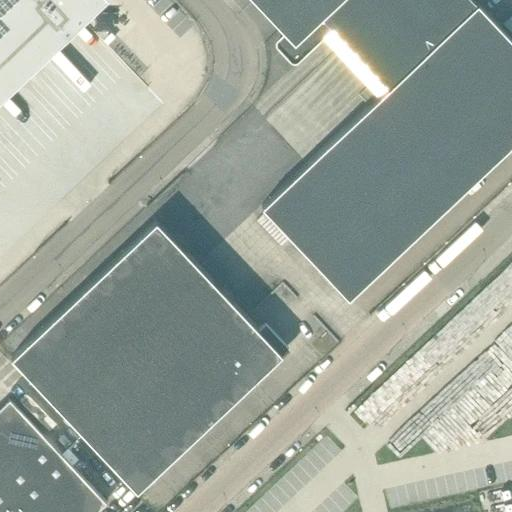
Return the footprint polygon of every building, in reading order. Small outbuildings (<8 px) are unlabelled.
[(0,0),(0,92),(97,0),(0,0)] [(255,0),(281,27),(285,31),(277,39),(276,39),(276,40),(275,41),(275,42),(275,43),(275,44),(275,45),(275,46),(276,47),(276,48),(289,61),(290,62),(291,63),(292,63),(293,63),(294,63),(295,63),(296,63),(297,63),(297,62),(298,62),(324,37),(333,29),(387,85),(476,0),(475,0),(255,0)] [(378,94),(261,204),(348,296),(511,141),(511,38),(476,0),(387,85),(378,94)] [(136,489),(281,352),(156,219),(11,356),(136,489)] [(0,406),(0,511),(93,511),(106,501),(9,397),(0,406)]
